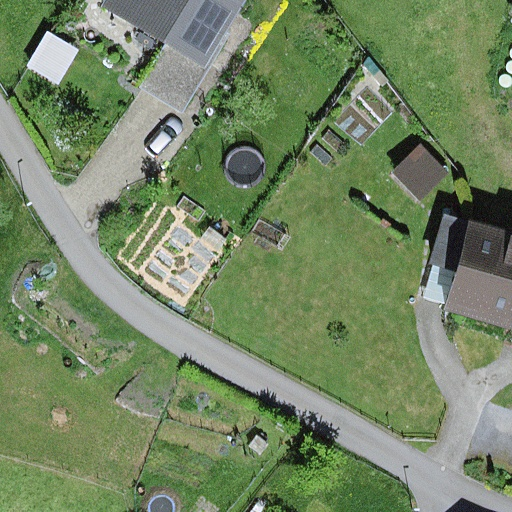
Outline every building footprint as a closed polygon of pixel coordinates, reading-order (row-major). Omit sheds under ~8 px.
[(242,0),(106,0),(102,6),(165,43),(203,66),(242,0)] [(47,32),(26,67),(58,85),(78,51),(47,32)] [(203,66),(165,43),(139,88),(183,113),(208,69),(203,66)] [(419,144),(391,171),(419,199),(446,172),(419,144)] [(444,304),(468,223),(443,215),(428,265),(432,267),(423,298),(444,304)] [(511,231),(469,219),(468,223),(444,304),(442,312),(511,332),(511,231)]
